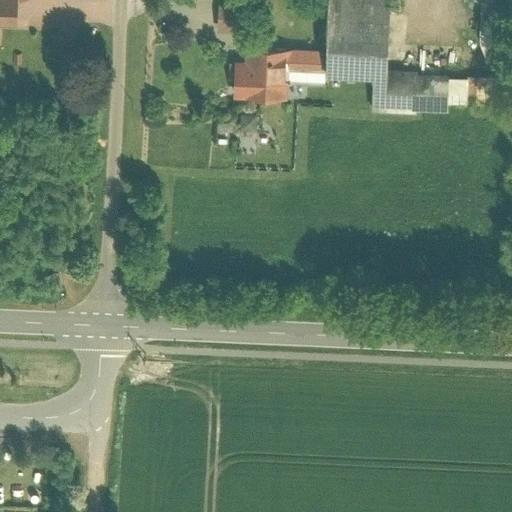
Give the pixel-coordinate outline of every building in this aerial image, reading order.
[(0,0),(0,19),(16,20),(16,0),(0,0)] [(263,2),(223,0),(216,0),(215,24),(262,26),(263,2)] [(389,0),(325,0),(323,48),(322,71),(371,73),(369,106),(411,108),(411,104),(442,105),(442,97),(443,74),(443,70),(387,68),(389,0)] [(231,56),(229,92),(285,94),(286,69),(287,46),(243,44),(243,56),(231,56)] [(323,48),(287,46),(286,69),(322,71),(323,48)] [(442,97),(464,98),(465,75),(443,74),(442,97)] [(256,112),(240,111),(239,127),(255,128),(256,112)] [(13,448),(12,447),(10,448),(9,449),(8,450),(8,452),(8,453),(8,454),(9,455),(10,456),(12,456),(13,456),(14,455),(15,455),(16,453),(16,452),(16,451),(15,449),(14,448),(13,448)] [(40,491),(39,491),(37,491),(36,492),(35,493),(35,495),(35,496),(36,497),(37,498),(38,499),(39,499),(40,499),(42,499),(43,498),(43,497),(44,495),(44,494),(43,492),(42,491),(40,491)]
